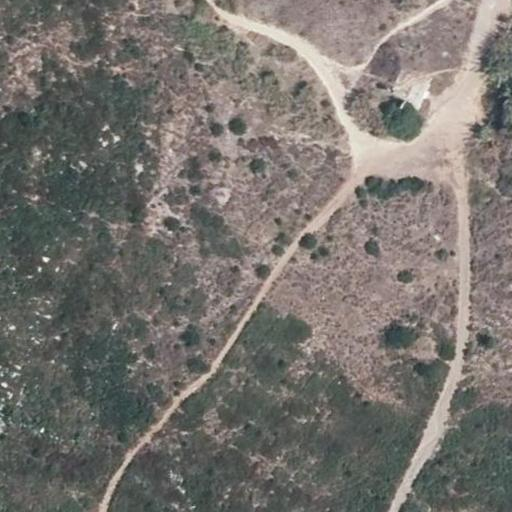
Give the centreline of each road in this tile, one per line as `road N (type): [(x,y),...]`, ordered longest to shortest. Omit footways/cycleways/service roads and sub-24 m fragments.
road 1 (track): [(458,101),(467,288),(456,371),(396,511)]
road 2 (track): [(363,174),(356,135),(307,49),(219,13),(211,0)]
